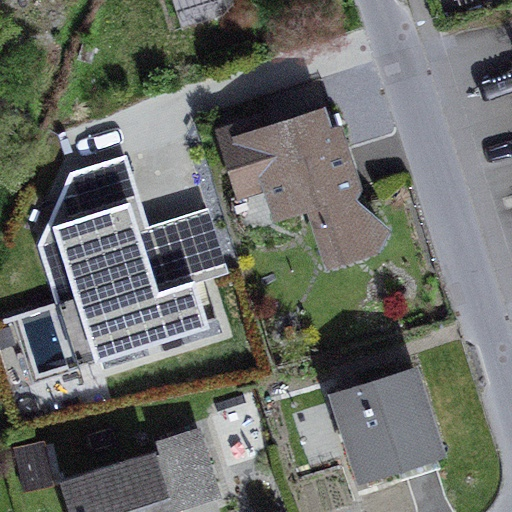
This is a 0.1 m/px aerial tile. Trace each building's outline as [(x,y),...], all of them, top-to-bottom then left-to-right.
[(348,203),(354,190),(330,112),(227,145),(234,168),(261,159),(268,182),(279,214),(313,203),(332,263),(373,249),(382,233),(348,203)] [(133,271),(173,258),(163,228),(150,185),(145,187),(141,176),(136,160),(127,130),(74,146),(92,203),(72,209),(95,283),(133,271)] [(242,191),(268,182),(261,159),(234,168),(242,191)] [(87,299),(112,310),(118,313),(135,278),(133,271),(95,283),(87,299)] [(338,396),(364,477),(438,454),(413,372),(338,396)] [(176,494),(179,504),(215,493),(196,432),(160,443),(164,456),(70,485),(77,511),(167,511),(163,498),(176,494)]
